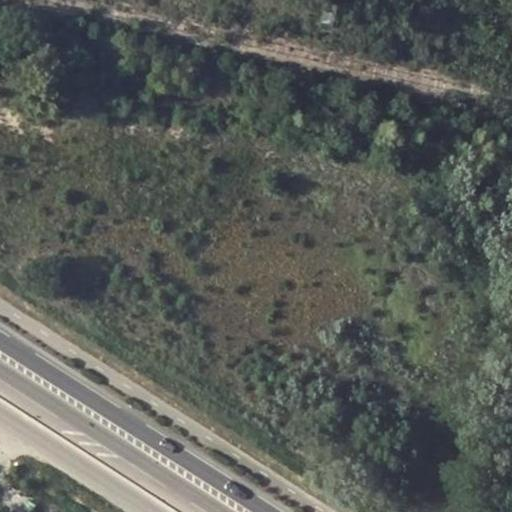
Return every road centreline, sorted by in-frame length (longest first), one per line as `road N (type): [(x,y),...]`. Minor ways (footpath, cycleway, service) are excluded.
road 1 (secondary): [(258,511),(0,345)]
road 2 (unclassified): [(0,414),(150,511)]
